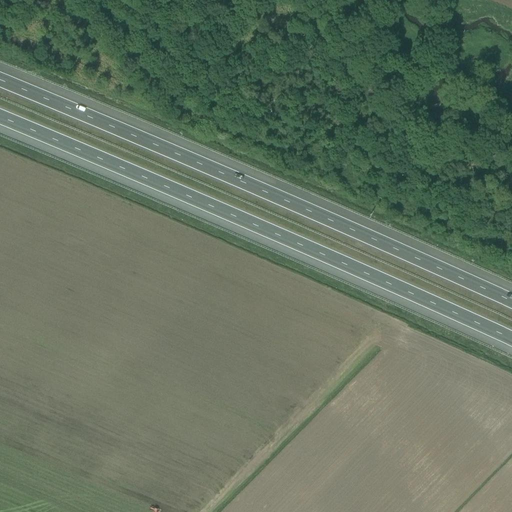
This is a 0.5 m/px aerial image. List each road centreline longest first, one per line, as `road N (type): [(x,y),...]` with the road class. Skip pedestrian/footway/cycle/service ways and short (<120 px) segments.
road 1 (motorway): [(0,116),(511,343)]
road 2 (motorway): [(511,300),(0,76)]
